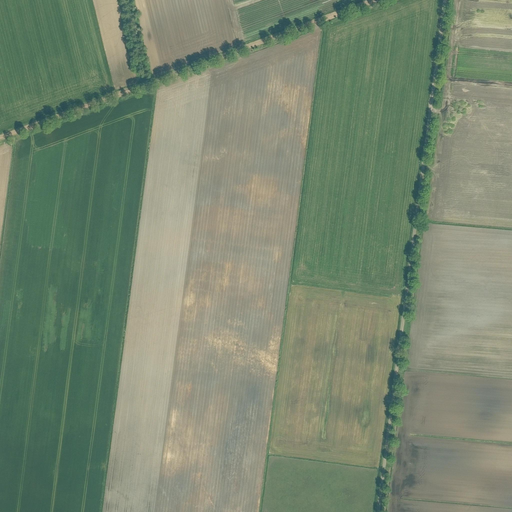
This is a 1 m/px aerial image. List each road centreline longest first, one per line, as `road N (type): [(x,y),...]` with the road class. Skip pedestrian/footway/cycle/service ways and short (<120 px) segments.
road 1 (unclassified): [(376,511),(444,0)]
road 2 (track): [(0,138),(378,0)]
